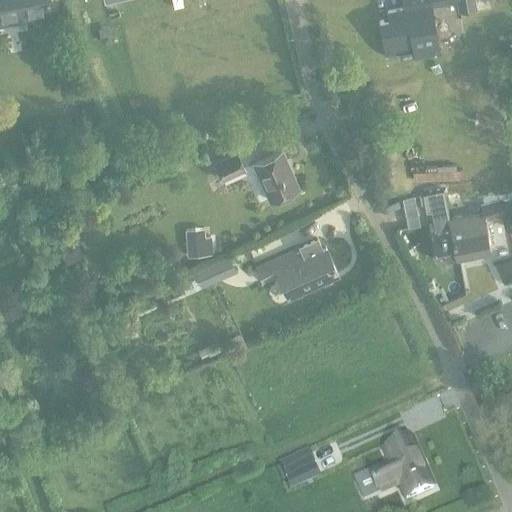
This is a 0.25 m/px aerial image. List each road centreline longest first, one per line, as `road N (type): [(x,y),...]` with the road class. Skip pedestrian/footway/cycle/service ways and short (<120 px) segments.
road 1 (residential): [(511,510),(415,292),(340,159),(310,84),(291,0)]
road 2 (unknown): [(123,511),(452,370)]
